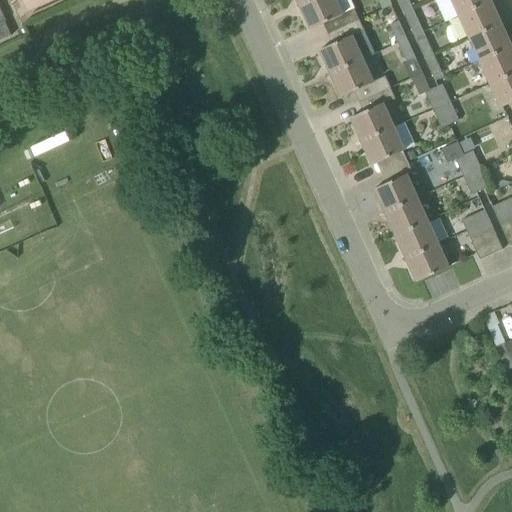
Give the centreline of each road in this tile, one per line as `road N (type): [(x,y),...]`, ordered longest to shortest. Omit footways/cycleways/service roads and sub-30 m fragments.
road 1 (residential): [(395,323),(379,307),(243,0)]
road 2 (residential): [(395,323),(430,320),(511,281)]
